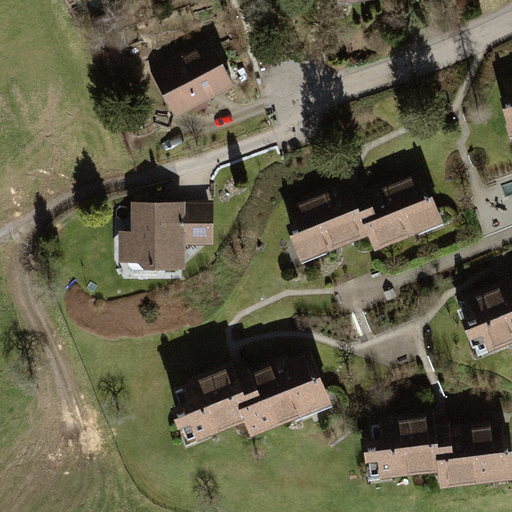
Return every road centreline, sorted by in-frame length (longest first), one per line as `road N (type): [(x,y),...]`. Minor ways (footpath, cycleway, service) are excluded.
road 1 (residential): [(511,17),(321,96),(296,126),(174,171)]
road 2 (track): [(0,237),(69,194),(174,171)]
